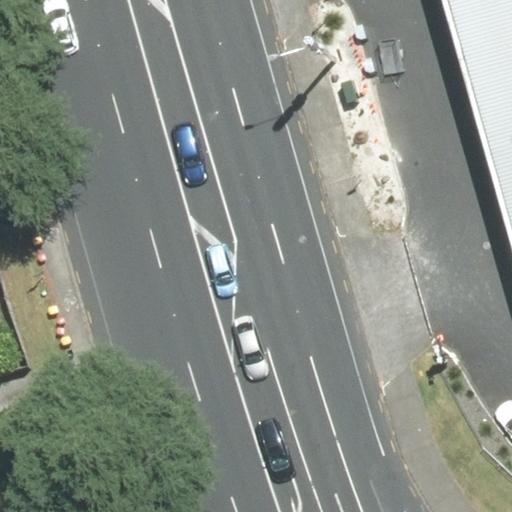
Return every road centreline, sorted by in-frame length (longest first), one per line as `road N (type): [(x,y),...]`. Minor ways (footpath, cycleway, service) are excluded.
road 1 (primary): [(154,0),(265,371)]
road 2 (primary): [(265,371),(368,511)]
road 3 (primary): [(265,371),(313,511)]
road 4 (primary): [(227,511),(265,371)]
